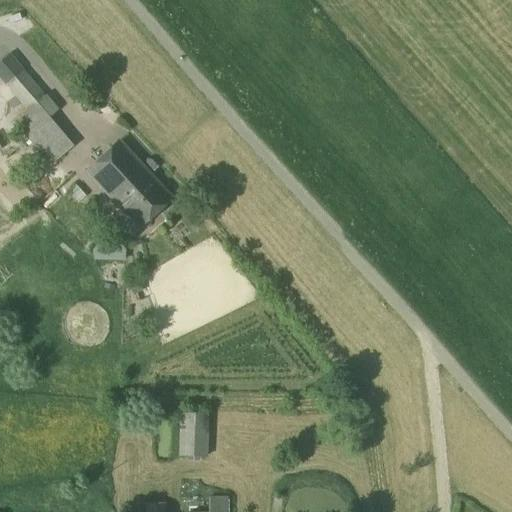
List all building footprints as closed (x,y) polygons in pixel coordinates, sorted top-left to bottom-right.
[(43,97),(7,55),(0,61),(0,80),(26,111),(43,97)] [(26,111),(13,122),(26,138),(48,119),(56,112),(43,97),(26,111)] [(48,119),(26,138),(49,165),(71,147),(48,119)] [(117,143),(85,172),(115,203),(146,175),(117,143)] [(168,199),(146,175),(115,203),(137,227),(168,199)] [(204,415),(181,414),(180,457),(203,458),(204,415)] [(225,511),(225,497),(207,498),(207,511),(225,511)] [(162,511),(163,503),(143,504),(142,511),(162,511)]
